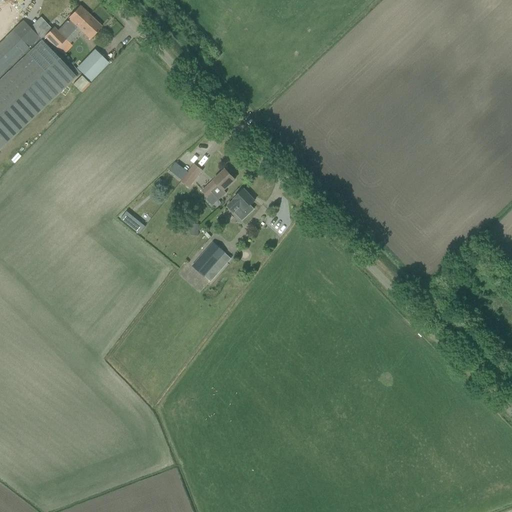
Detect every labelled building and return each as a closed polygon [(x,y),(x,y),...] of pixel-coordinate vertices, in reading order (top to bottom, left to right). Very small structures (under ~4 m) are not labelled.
[(67,39),(89,15),(80,7),(57,31),(55,29),(45,39),(56,49),(56,50),(57,49),(65,40),(67,39)] [(67,39),(65,40),(69,44),(81,32),(82,32),(90,40),(95,34),(102,27),(89,15),(67,39)] [(0,43),(0,75),(39,38),(23,21),(0,43)] [(0,148),(76,77),(80,73),(57,49),(56,50),(56,49),(52,53),(42,41),(0,80),(0,148)] [(90,82),(108,63),(95,50),(77,69),(90,82)] [(180,181),(187,187),(201,171),(194,165),(180,181)] [(212,193),(219,201),(226,194),(224,191),(228,187),(235,180),(225,170),(218,177),(202,192),(207,198),(212,193)] [(159,178),(153,184),(157,188),(163,182),(159,178)] [(234,213),(242,221),(254,210),(250,206),(255,201),(244,190),(236,196),(234,199),(234,200),(227,206),(234,213)] [(126,212),(120,219),(139,234),(145,227),(126,212)] [(191,224),(190,236),(198,236),(199,225),(191,224)] [(192,266),(209,281),(220,269),(221,270),(231,258),(213,242),(192,266)]
